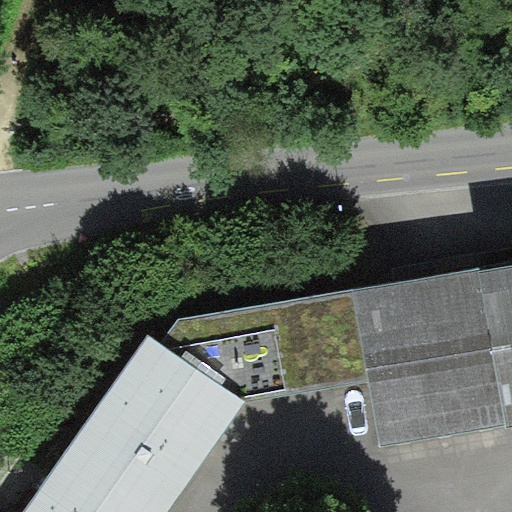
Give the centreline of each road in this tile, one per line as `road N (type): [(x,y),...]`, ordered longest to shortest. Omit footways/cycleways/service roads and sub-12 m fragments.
road 1 (tertiary): [(0,213),(511,152)]
road 2 (track): [(0,117),(43,0)]
